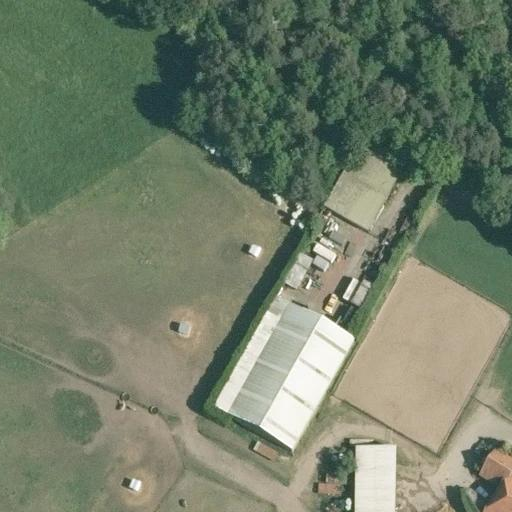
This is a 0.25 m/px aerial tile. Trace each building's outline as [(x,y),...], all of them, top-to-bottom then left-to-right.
[(382,214),(410,158),(396,152),(392,159),(383,155),(388,145),(372,137),(348,186),(363,193),(358,202),(382,214)] [(291,219),(307,198),(288,185),(273,206),(291,219)] [(403,195),(390,202),(396,212),(408,205),(403,195)] [(287,277),(303,286),(320,260),(305,250),(287,277)] [(332,291),(344,271),(335,266),(323,285),(332,291)] [(353,343),(290,307),(227,419),(291,454),(353,343)] [(394,511),(396,450),(356,450),(356,511),(394,511)] [(511,511),(511,476),(511,474),(511,462),(497,452),(480,478),(501,491),(488,511),(511,511)]
